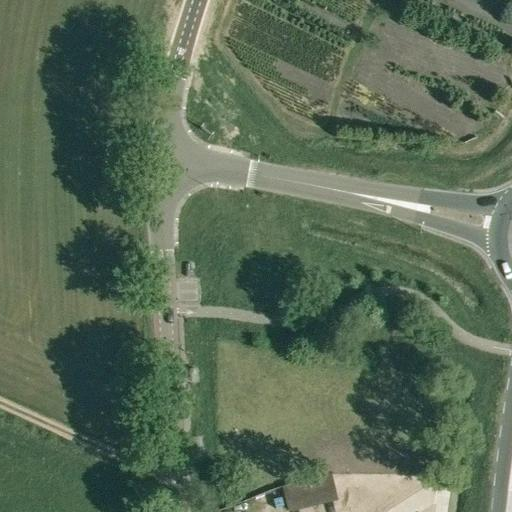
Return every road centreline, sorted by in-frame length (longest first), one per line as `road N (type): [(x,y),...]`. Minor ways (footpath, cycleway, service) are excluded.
road 1 (tertiary): [(175,511),(170,162)]
road 2 (tertiary): [(500,223),(170,162)]
road 3 (track): [(0,407),(173,476)]
road 4 (unclassified): [(170,162),(176,38),(188,0)]
